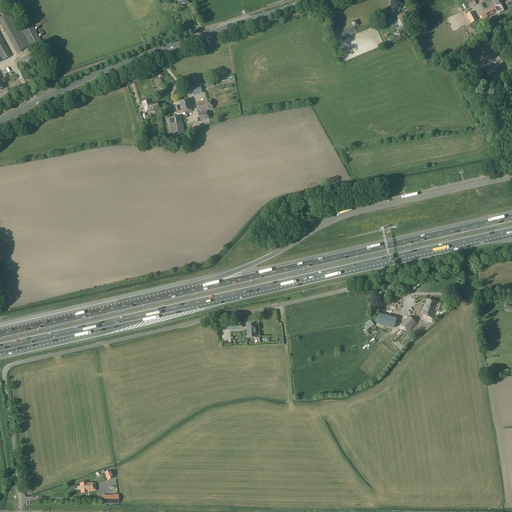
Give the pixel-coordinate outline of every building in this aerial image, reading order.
[(480,16),(479,17),(480,20),(482,19),(482,20),(488,18),(487,17),(496,12),(497,14),(505,10),(504,7),(502,3),(500,0),(493,0),(496,6),(484,12),(485,13),(480,15),(480,16)] [(466,15),(471,24),(477,20),(473,12),(466,15)] [(186,29),(191,21),(185,18),(186,15),(182,13),(180,17),(183,18),(179,25),(186,29)] [(408,25),(405,18),(406,17),(404,13),(396,16),(398,20),(400,20),(403,27),(404,26),(405,28),(400,30),(400,31),(398,32),(400,36),(402,35),(410,32),(407,25),(408,25)] [(7,15),(0,18),(0,27),(15,55),(28,48),(17,27),(14,29),(7,15)] [(33,26),(22,32),(29,46),(40,40),(33,26)] [(341,40),(352,35),(350,30),(338,34),(341,40)] [(0,57),(2,61),(11,56),(0,34),(0,57)] [(19,69),(34,61),(30,53),(15,61),(19,69)] [(200,85),(191,87),(193,95),(202,93),(200,85)] [(182,110),(183,113),(191,110),(188,100),(180,102),(181,105),(175,107),(176,112),(182,110)] [(199,103),(196,104),(198,112),(199,112),(206,110),(213,109),(210,100),(199,103)] [(150,105),(149,101),(143,102),(146,112),(152,111),(152,110),(159,108),(157,103),(150,105)] [(206,110),(199,112),(199,114),(200,121),(209,119),(206,110)] [(170,125),(182,123),(181,116),(169,118),(170,125)] [(182,123),(170,125),(173,138),(185,135),(182,123)] [(438,303),(427,299),(421,314),(432,318),(435,310),(440,312),(443,305),(439,303),(438,303)] [(394,328),(397,318),(379,314),(376,323),(394,328)] [(408,332),(417,323),(409,316),(400,325),(408,332)] [(366,325),(364,327),(367,330),(374,325),(371,320),(370,320),(367,322),(364,324),(366,325)] [(256,325),(247,325),(248,338),(256,337),(256,325)] [(394,341),(390,344),(395,349),(399,346),(394,341)] [(105,472),(102,473),(103,477),(105,476),(107,481),(113,478),(110,470),(105,472)] [(81,487),(80,487),(80,490),(81,490),(81,492),(87,492),(86,491),(89,490),(89,491),(95,490),(95,483),(86,484),(81,484),(81,487)]
